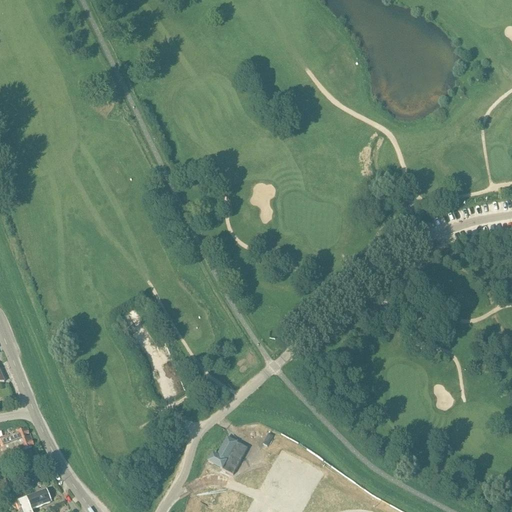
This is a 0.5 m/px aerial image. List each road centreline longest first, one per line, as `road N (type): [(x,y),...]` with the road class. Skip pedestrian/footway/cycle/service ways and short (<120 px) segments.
road 1 (residential): [(160,511),(203,430),(370,282),(443,231),(511,214)]
road 2 (track): [(199,436),(176,415),(129,321)]
